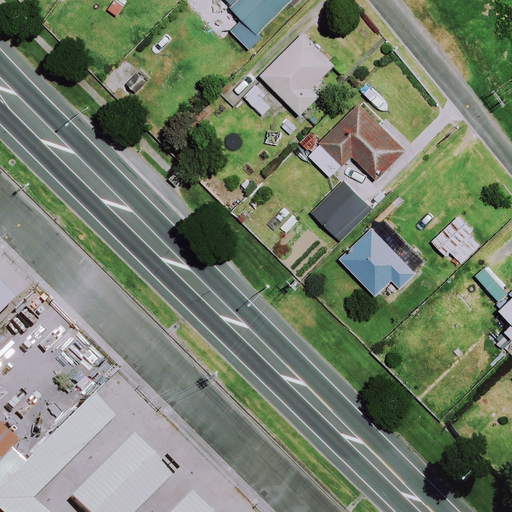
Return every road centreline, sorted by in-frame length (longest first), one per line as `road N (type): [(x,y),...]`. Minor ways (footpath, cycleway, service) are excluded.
road 1 (secondary): [(426,511),(0,90)]
road 2 (residential): [(511,159),(381,0)]
